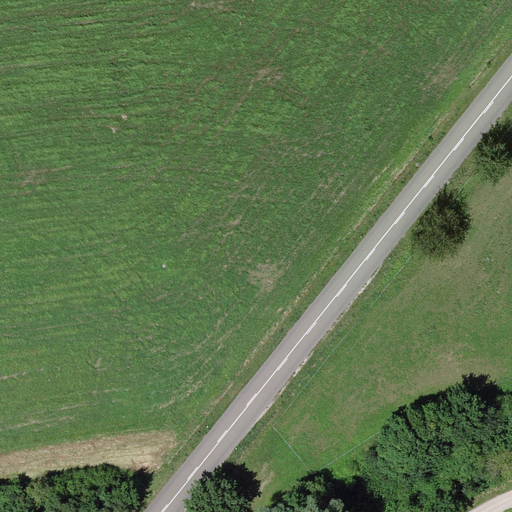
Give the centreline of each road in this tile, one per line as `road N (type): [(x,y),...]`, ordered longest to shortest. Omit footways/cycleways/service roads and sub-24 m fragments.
road 1 (unclassified): [(162,511),(511,76)]
road 2 (motorway): [(511,243),(0,377)]
road 3 (motorway): [(0,434),(511,304)]
